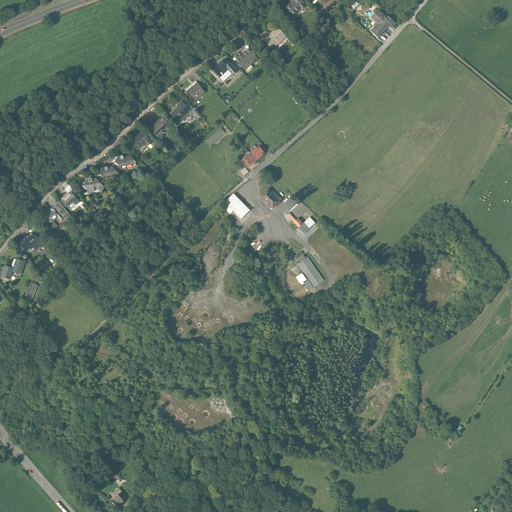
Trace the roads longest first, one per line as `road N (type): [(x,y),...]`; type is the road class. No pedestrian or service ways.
road 1 (residential): [(274,0),(48,194),(0,251)]
road 2 (unclassified): [(425,0),(345,92),(251,176)]
road 3 (track): [(84,339),(251,176)]
road 4 (track): [(511,102),(409,18)]
